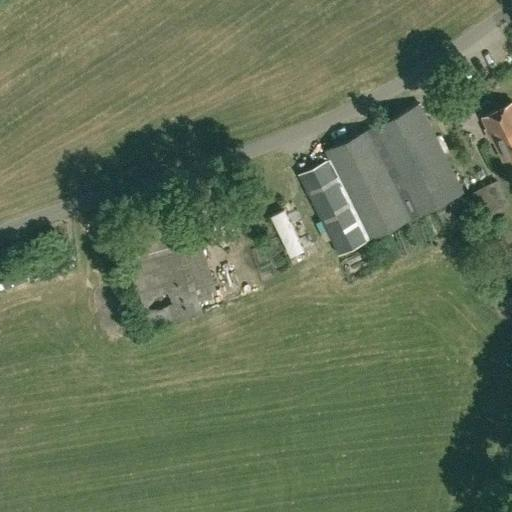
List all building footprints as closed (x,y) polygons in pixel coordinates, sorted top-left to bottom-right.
[(490,142),(495,141),(504,160),(511,155),(511,100),(482,115),(487,125),(483,128),(490,142)] [(338,253),(463,191),(419,103),(325,149),(329,158),(298,173),(338,253)] [(508,202),(503,190),(498,180),(450,203),(461,225),(508,202)] [(204,311),(169,203),(108,223),(143,330),(204,311)] [(32,272),(1,278),(3,287),(34,281),(32,272)]
